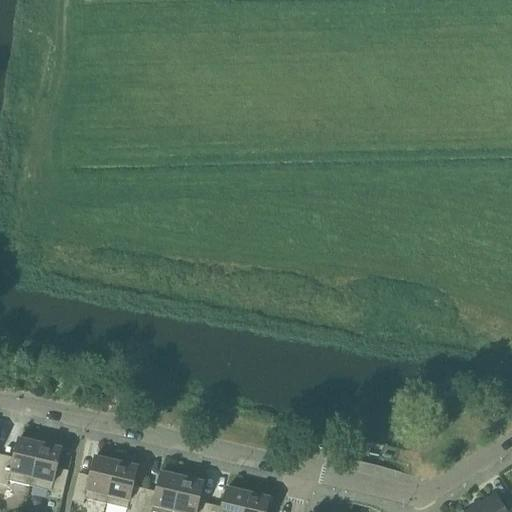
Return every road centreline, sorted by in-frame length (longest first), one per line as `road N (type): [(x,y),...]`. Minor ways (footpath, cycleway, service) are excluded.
road 1 (residential): [(0,399),(306,468)]
road 2 (residential): [(306,468),(423,497)]
